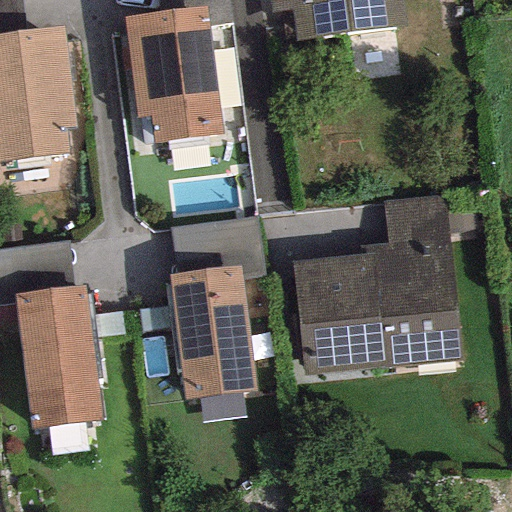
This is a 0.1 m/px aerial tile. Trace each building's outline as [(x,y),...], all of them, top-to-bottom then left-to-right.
[(0,0),(0,34),(24,32),(19,0),(0,0)] [(226,0),(156,0),(158,14),(205,7),(208,28),(230,25),(226,0)] [(268,0),(270,13),(290,10),(295,41),(404,27),(400,0),(268,0)] [(158,14),(123,18),(135,119),(149,117),(153,144),(222,135),(208,28),(205,7),(158,14)] [(0,162),(66,154),(64,130),(74,129),(62,28),(24,32),(0,34),(0,162)] [(359,255),(291,263),(303,376),(460,359),(444,195),(381,202),(386,244),(359,246),(359,255)] [(255,217),(168,229),(174,275),(239,266),(241,281),(263,278),(255,217)] [(0,251),(0,307),(14,305),(12,294),(70,286),(65,243),(0,251)] [(174,275),(168,275),(183,401),(254,392),(241,281),(239,266),(174,275)] [(70,286),(12,294),(14,305),(29,430),(100,421),(83,286),(70,286)]
